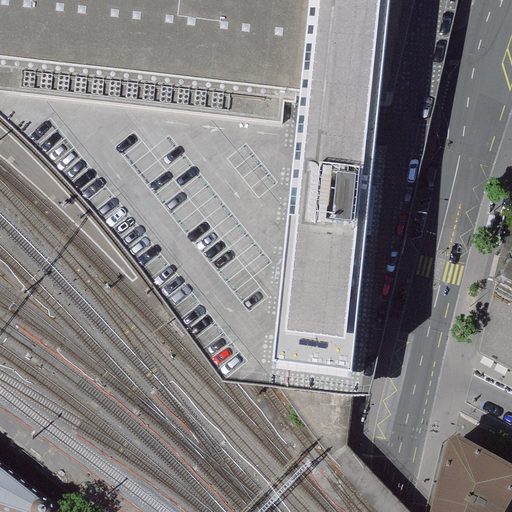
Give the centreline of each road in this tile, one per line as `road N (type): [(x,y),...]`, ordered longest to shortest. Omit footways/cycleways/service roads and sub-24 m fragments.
road 1 (secondary): [(484,103),(420,363)]
road 2 (secondary): [(420,363),(390,511)]
